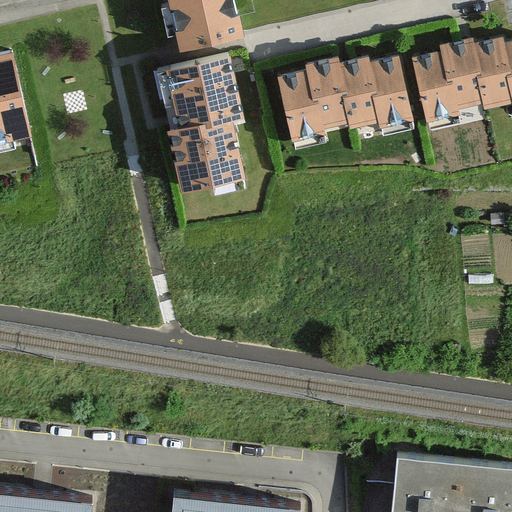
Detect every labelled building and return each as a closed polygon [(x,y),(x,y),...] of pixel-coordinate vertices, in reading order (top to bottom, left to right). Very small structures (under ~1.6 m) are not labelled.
[(189,208),(261,191),(247,132),(259,129),(240,56),(256,52),(243,0),(169,0),(182,49),(187,69),(156,77),(168,121),(189,208)] [(492,117),(511,112),(511,65),(507,42),(479,47),(492,117)] [(462,118),(490,113),(476,44),(448,49),(462,118)] [(0,157),(42,148),(23,59),(0,63),(0,157)] [(433,135),(461,130),(448,60),(419,66),(433,135)] [(361,136),(390,130),(376,61),(347,67),(361,136)] [(393,138),(421,132),(407,63),(379,69),(393,138)] [(331,139),(360,133),(346,64),(317,69),(331,139)] [(303,153),(331,147),(318,78),(289,84),(303,153)] [(504,222),(504,210),(489,210),(491,220),(504,222)] [(495,274),(468,272),(467,284),(494,284),(495,274)] [(511,511),(511,459),(404,448),(397,511),(511,511)] [(0,486),(0,511),(100,511),(102,499),(0,486)] [(187,493),(184,511),(311,511),(312,505),(187,493)]
